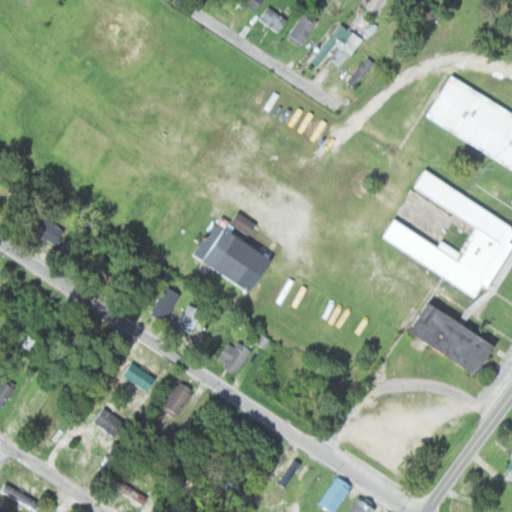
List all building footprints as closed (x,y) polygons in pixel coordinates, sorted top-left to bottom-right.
[(232,0),(249,12),(257,0),(232,0)] [(274,33),(283,20),(264,7),(255,20),(274,33)] [(297,47),(314,22),(301,13),(284,38),(297,47)] [(336,66),(357,40),(336,23),(305,62),(314,69),(324,56),(336,66)] [(370,64),(362,58),(343,83),(351,89),(370,64)] [(471,296),(454,325),(417,303),(398,334),(469,375),(486,346),(465,333),(511,252),(511,247),(503,243),(511,229),(415,173),(406,188),(451,215),(446,224),(462,233),(452,252),(434,241),(430,247),(385,220),(374,240),(471,296)] [(50,246),(59,230),(33,216),(25,232),(50,246)] [(191,261),(243,295),(265,261),(213,227),(191,261)] [(175,296),(161,288),(146,314),(160,322),(175,296)] [(188,338),(199,313),(182,305),(171,331),(188,338)] [(223,341),(213,363),(236,374),(246,351),(223,341)] [(149,379),(124,363),(116,376),(141,392),(149,379)] [(188,392),(174,383),(158,408),(172,417),(188,392)] [(110,436),(118,423),(98,411),(89,424),(110,436)] [(214,484),(237,497),(246,482),(223,469),(214,484)] [(330,511),(346,488),(331,479),(314,506),(324,511),(330,511)] [(0,493),(30,511),(35,504),(0,483),(0,493)] [(111,492),(138,507),(143,498),(116,483),(111,492)] [(366,511),(368,509),(350,498),(341,511),(366,511)]
